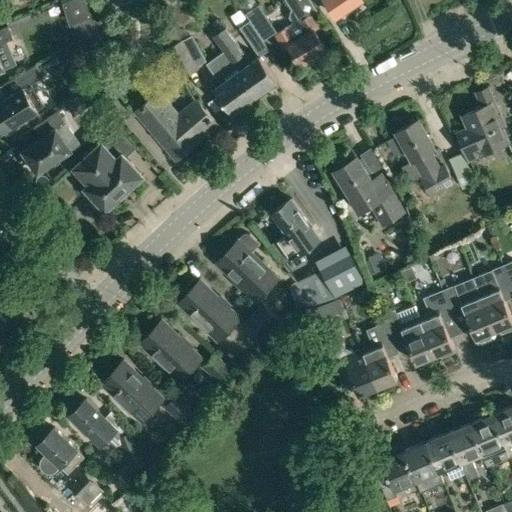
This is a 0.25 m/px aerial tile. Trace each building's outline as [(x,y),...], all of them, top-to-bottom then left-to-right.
[(7,0),(12,11),(25,6),(22,0),(7,0)] [(70,0),(64,3),(70,27),(76,50),(102,39),(86,0),(70,0)] [(100,0),(96,2),(101,13),(133,0),(100,0)] [(278,32),(274,34),(284,51),(290,47),(301,64),(326,49),(314,29),(318,26),(311,14),(317,10),(310,0),(285,0),(291,8),(289,19),(292,24),(278,32)] [(326,0),(338,17),(363,0),(326,0)] [(274,34),(278,32),(261,6),(248,15),(251,20),(264,41),(274,34)] [(270,50),(264,41),(251,20),(241,27),(259,56),(270,50)] [(0,59),(0,43),(14,38),(8,25),(0,28),(0,71),(4,70),(0,59)] [(230,62),(237,72),(255,97),(278,80),(260,56),(251,63),(236,43),(238,42),(227,26),(213,36),(224,52),(225,51),(232,61),(230,62)] [(182,41),(169,48),(184,76),(197,69),(182,41)] [(232,113),(255,97),(237,72),(230,62),(232,61),(225,51),(224,52),(209,63),(223,83),(215,88),(232,113)] [(9,96),(0,101),(0,125),(3,131),(15,123),(16,123),(19,124),(23,123),(26,120),(27,116),(38,110),(24,88),(44,76),(36,64),(2,85),(9,96)] [(76,95),(88,92),(80,64),(68,67),(76,95)] [(469,129),(457,134),(468,160),(483,154),(484,156),(497,150),(496,148),(509,142),(502,127),(505,126),(500,114),(499,114),(488,88),(476,93),(482,107),(463,115),(469,129)] [(158,91),(135,111),(177,160),(200,140),(199,138),(217,122),(197,99),(179,114),(158,91)] [(50,164),(54,165),(58,163),(60,161),(61,157),(61,156),(71,149),(57,128),(66,122),(58,111),(34,127),(42,137),(23,150),(38,172),(50,164)] [(399,135),(388,140),(395,153),(405,147),(413,160),(415,159),(424,177),(422,178),(431,195),(454,182),(444,165),(440,168),(430,151),(434,148),(418,119),(397,131),(399,135)] [(135,147),(117,127),(74,167),(89,183),(85,187),(106,210),(144,175),(126,156),(135,147)] [(338,164),(338,168),(335,170),(353,198),(350,199),(358,212),(371,204),(375,210),(374,211),(383,224),(403,211),(388,188),(390,186),(382,173),(372,180),(357,157),(354,159),(350,156),(338,164)] [(291,198),(272,213),(287,233),(277,240),(290,258),(299,252),(300,254),(321,238),(318,233),(316,235),(309,225),(310,224),(291,198)] [(244,234),(239,239),(217,262),(257,300),(279,278),(253,252),(261,244),(251,234),(250,233),(249,233),(247,233),(246,233),(245,233),(244,234)] [(317,260),(336,297),(365,282),(346,246),(317,260)] [(372,275),(375,274),(383,270),(376,254),(365,258),(372,275)] [(511,261),(503,265),(506,272),(511,286),(511,261)] [(483,273),(473,277),(480,293),(495,330),(497,330),(498,331),(502,333),(511,328),(511,316),(504,296),(511,292),(511,286),(506,272),(503,265),(483,273)] [(463,281),(443,290),(454,316),(465,312),(472,329),(476,338),(476,340),(481,341),(491,337),(493,333),(492,332),(495,330),(480,293),(473,277),(463,281)] [(240,318),(201,279),(179,302),(219,340),(240,318)] [(454,316),(443,290),(423,298),(430,313),(420,317),(435,355),(438,354),(439,356),(442,357),(454,352),(455,349),(444,321),(454,316)] [(264,304),(254,314),(276,334),(279,338),(288,329),(264,304)] [(395,310),(383,314),(386,322),(394,341),(405,336),(408,343),(416,363),(435,355),(420,317),(401,325),(396,313),(395,310)] [(266,344),(276,334),(254,314),(245,323),(266,344)] [(202,358),(162,319),(140,342),(180,381),(202,358)] [(373,345),(363,349),(378,387),(397,379),(388,357),(387,353),(397,348),(394,341),(386,322),(367,330),(373,345)] [(359,394),(378,387),(363,349),(353,353),(352,351),(346,348),(340,334),(325,340),(338,372),(348,368),(359,394)] [(216,354),(204,366),(224,386),(236,373),(216,354)] [(124,360),(102,383),(142,421),(164,398),(124,360)] [(178,394),(166,407),(186,427),(198,414),(178,394)] [(110,420),(87,398),(70,416),(93,439),(100,446),(101,445),(100,445),(117,428),(118,428),(110,420)] [(511,405),(493,413),(506,444),(505,444),(510,455),(511,455),(510,452),(511,450),(511,405)] [(480,419),(471,423),(483,453),(487,461),(488,464),(510,455),(505,444),(506,444),(493,413),(491,410),(479,415),(480,419)] [(471,423),(449,432),(461,462),(466,474),(466,473),(469,480),(479,476),(472,458),(483,453),(471,423)] [(85,456),(77,449),(55,427),(37,446),(45,454),(43,457),(40,461),(40,465),(42,469),(45,472),(49,473),(53,472),(56,470),(61,465),(68,472),(78,463),(85,456)] [(131,432),(117,437),(126,460),(140,455),(131,432)] [(449,432),(426,441),(439,471),(447,468),(451,480),(466,474),(461,462),(449,432)] [(426,441),(404,450),(417,481),(417,480),(422,492),(444,483),(439,472),(439,471),(426,441)] [(382,461),(370,466),(380,488),(382,487),(388,500),(398,496),(395,489),(417,481),(404,450),(403,447),(400,447),(392,450),(390,453),(391,455),(381,459),(382,461)] [(105,490),(84,471),(70,487),(90,505),(105,490)] [(507,511),(504,503),(486,511),(507,511)]
